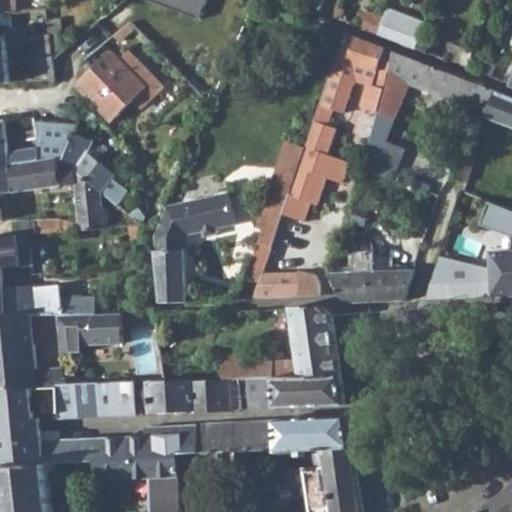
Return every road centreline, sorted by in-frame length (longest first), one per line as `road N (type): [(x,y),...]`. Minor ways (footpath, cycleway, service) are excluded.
road 1 (residential): [(511,315),(359,321),(350,334),(378,511)]
road 2 (residential): [(511,92),(327,19),(334,0)]
